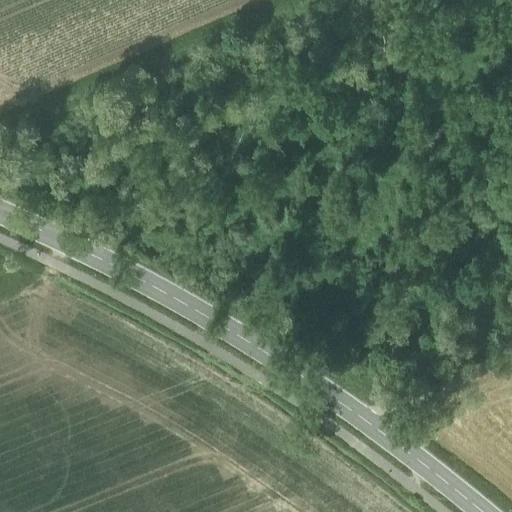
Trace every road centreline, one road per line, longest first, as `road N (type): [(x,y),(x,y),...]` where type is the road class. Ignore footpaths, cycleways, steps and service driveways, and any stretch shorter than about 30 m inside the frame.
road 1 (tertiary): [(481,511),(293,371),(170,295),(0,213)]
road 2 (track): [(371,426),(405,402),(511,356)]
